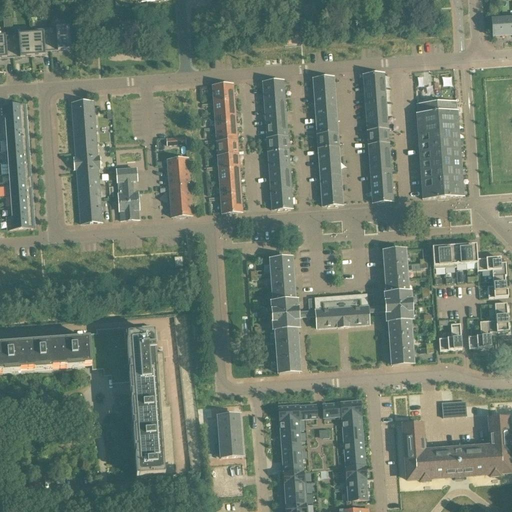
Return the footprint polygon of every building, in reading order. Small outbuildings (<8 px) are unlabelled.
[(511,36),(511,19),(503,20),(504,37),(511,36)] [(504,37),(503,20),(491,21),(492,38),(504,37)] [(49,30),(51,53),(70,51),(69,28),(49,30)] [(49,30),(30,31),(30,35),(31,35),(32,58),(45,57),(44,53),(51,53),(49,30)] [(30,35),(12,37),(13,60),(32,58),(31,35),(30,35)] [(12,37),(0,37),(0,60),(13,60),(12,37)] [(384,76),(363,77),(372,205),(393,203),(384,76)] [(333,80),(313,81),(322,208),(343,207),(333,80)] [(283,83),(263,85),(272,212),(292,210),(283,83)] [(233,87),(212,88),(214,105),(214,108),(215,129),(216,132),(216,142),(217,144),(218,168),(218,171),(220,199),(221,202),(222,215),(242,214),(233,87)] [(93,104),(72,105),(76,159),(74,160),(75,172),(77,172),(81,226),(102,224),(102,218),(107,217),(106,212),(101,213),(100,198),(105,198),(104,187),(99,187),(98,170),(100,170),(99,158),(97,158),(93,104)] [(418,116),(416,116),(423,201),(463,198),(457,113),(456,114),(455,104),(417,106),(418,116)] [(24,107),(0,109),(1,120),(25,118),(24,107)] [(26,129),(25,118),(1,120),(0,120),(1,131),(26,129)] [(26,141),(26,129),(1,131),(2,144),(7,143),(7,142),(26,141)] [(185,139),(167,140),(167,147),(186,146),(185,139)] [(27,152),(26,141),(7,142),(7,143),(8,153),(27,152)] [(28,163),(27,152),(8,153),(5,153),(6,165),(8,165),(28,163)] [(167,163),(172,219),(192,218),(188,161),(167,163)] [(29,175),(28,163),(8,165),(9,176),(29,175)] [(136,171),(117,172),(118,185),(118,184),(119,196),(118,196),(120,213),(121,223),(139,221),(138,212),(139,212),(138,195),(133,195),(133,183),(137,183),(136,171)] [(29,179),(29,175),(9,176),(10,186),(10,187),(32,185),(32,179),(29,179)] [(30,196),(30,191),(33,191),(32,185),(10,187),(10,186),(5,187),(6,198),(11,198),(30,196)] [(31,208),(30,196),(11,198),(11,208),(11,209),(31,208)] [(32,219),(31,208),(11,209),(11,208),(9,209),(10,220),(10,221),(32,219)] [(33,230),(32,219),(10,221),(10,220),(8,220),(9,231),(33,230)] [(466,265),(465,246),(454,247),(455,266),(456,266),(466,265)] [(476,246),(465,246),(466,265),(476,265),(476,261),(477,261),(476,246)] [(455,266),(454,247),(443,248),(445,269),(456,269),(456,266),(455,266)] [(445,269),(443,248),(432,249),(433,270),(445,269)] [(412,322),(410,295),(408,295),(405,252),(383,253),(387,296),(385,297),(385,308),(379,308),(380,314),(386,313),(387,324),(389,324),(392,367),(413,366),(410,323),(412,322)] [(500,259),(477,261),(476,261),(476,265),(477,273),(492,272),(492,278),(505,277),(506,277),(505,264),(500,264),(500,259)] [(304,319),(304,314),(303,314),(297,314),(297,303),(295,303),(291,260),(270,262),(273,305),(271,305),(273,332),(275,332),(278,375),(300,374),(297,331),(299,331),(298,319),(303,319),(304,319)] [(506,291),(505,277),(492,278),(493,288),(487,289),(488,300),(508,299),(507,291),(506,291)] [(368,314),(374,314),(373,309),(373,296),(366,297),(315,300),(315,301),(308,301),(309,313),(310,319),(316,318),(317,331),(337,329),(338,330),(348,329),(348,328),(369,327),(368,314)] [(490,334),(508,333),(506,305),(494,305),(495,323),(489,323),(490,334)] [(491,349),(490,334),(489,323),(479,324),(480,338),(468,339),(469,351),(491,349)] [(462,351),(460,326),(450,326),(451,340),(439,341),(439,353),(462,351)] [(0,372),(92,366),(92,364),(105,363),(106,375),(113,375),(113,383),(132,382),(139,479),(153,479),(165,478),(165,477),(176,476),(171,407),(167,407),(163,353),(156,354),(154,335),(151,335),(151,328),(96,332),(97,336),(89,336),(89,340),(65,342),(64,338),(43,339),(44,344),(39,344),(39,340),(11,342),(12,346),(7,346),(7,342),(0,342),(0,372)] [(297,408),(278,409),(283,474),(284,486),(285,497),(286,508),(286,511),(307,511),(307,506),(306,495),(306,485),(305,474),(343,471),(346,507),(355,506),(355,503),(367,502),(360,403),(341,404),(341,405),(323,406),(324,420),(316,420),(315,407),(297,408)] [(465,403),(442,405),(443,420),(466,418),(465,403)] [(212,424),(211,412),(198,413),(200,432),(207,432),(207,424),(212,424)] [(238,413),(217,414),(218,418),(221,460),(242,458),(241,447),(239,417),(238,413)] [(421,425),(403,426),(407,482),(420,481),(420,483),(423,483),(423,484),(426,483),(428,483),(428,480),(490,476),(490,478),(493,478),(493,479),(496,478),(498,478),(498,475),(511,474),(507,419),(489,420),(491,449),(423,453),(421,425)] [(90,489),(94,477),(87,474),(83,486),(90,489)]
